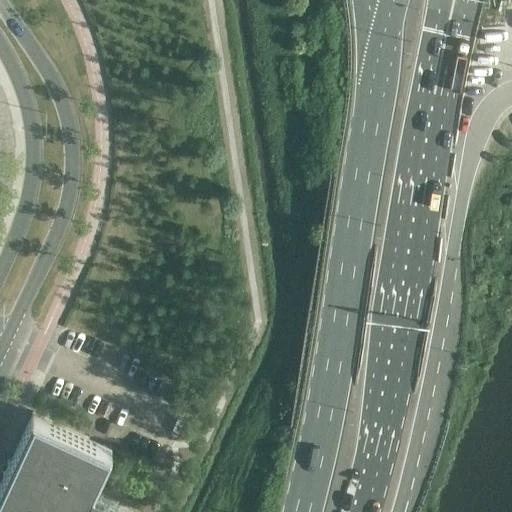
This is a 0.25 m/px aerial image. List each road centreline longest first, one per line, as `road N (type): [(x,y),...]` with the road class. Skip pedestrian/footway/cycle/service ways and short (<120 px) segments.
road 1 (primary): [(358,511),(413,256),(445,47)]
road 2 (primary): [(381,72),(302,511)]
road 3 (primary): [(397,511),(477,129),(511,95)]
road 4 (tertiary): [(10,344),(62,227),(74,169),(66,111),(53,84),(0,27)]
road 5 (tertiary): [(0,38),(28,146),(22,199),(0,258)]
